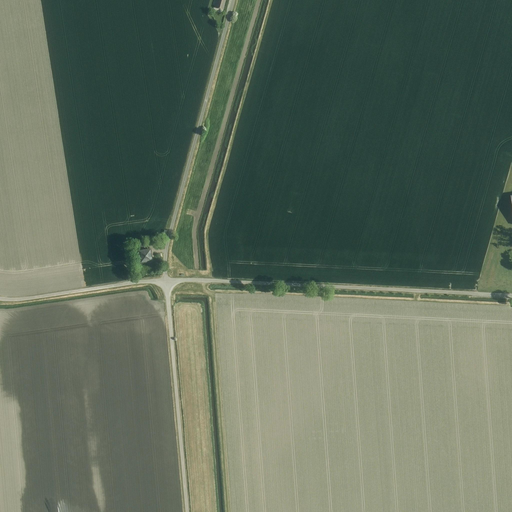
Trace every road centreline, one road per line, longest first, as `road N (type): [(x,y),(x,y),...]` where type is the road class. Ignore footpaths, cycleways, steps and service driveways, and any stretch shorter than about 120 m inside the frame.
road 1 (unclassified): [(511,295),(165,280)]
road 2 (unclassified): [(165,280),(164,253),(233,0)]
road 3 (unclassified): [(186,511),(165,280)]
road 4 (unclassified): [(165,280),(0,299)]
